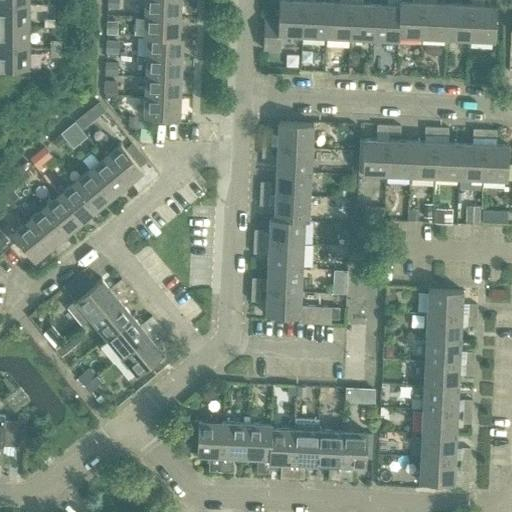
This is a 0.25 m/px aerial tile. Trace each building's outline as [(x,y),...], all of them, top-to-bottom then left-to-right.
[(143,0),(143,16),(179,18),(179,0),(143,0)] [(301,35),(302,0),(300,0),(278,0),(277,20),(264,19),(262,48),(280,49),(280,34),(301,35)] [(303,0),(301,35),(325,37),(327,1),(303,0)] [(327,1),(325,37),(349,38),(351,3),(327,1)] [(399,1),(399,5),(398,36),(421,37),(423,2),(399,1)] [(423,2),(421,37),(445,38),(447,3),(423,2)] [(351,3),(349,38),(373,39),(375,4),(351,3)] [(447,3),(445,38),(469,40),(471,5),(447,3)] [(28,5),(0,4),(0,26),(28,26),(28,5)] [(399,5),(375,4),(374,39),(398,40),(398,36),(399,5)] [(496,6),(471,5),(469,40),(494,41),(496,6)] [(143,16),(142,36),(182,38),(182,37),(178,37),(179,18),(143,16)] [(107,20),(106,33),(115,33),(116,20),(107,20)] [(28,26),(0,26),(0,48),(28,48),(28,26)] [(142,36),(142,37),(146,37),(145,56),(181,58),(182,38),(142,36)] [(106,39),(105,51),(118,52),(118,39),(106,39)] [(28,48),(0,48),(0,70),(28,70),(28,48)] [(145,56),(145,76),(180,78),(181,58),(145,56)] [(378,57),(377,71),(381,71),(381,75),(395,76),(396,58),(378,57)] [(105,77),(118,77),(118,63),(105,63),(105,77)] [(145,76),(144,96),(179,98),(180,78),(145,76)] [(104,81),(103,94),(115,95),(115,82),(104,81)] [(144,96),(143,117),(178,118),(179,98),(144,96)] [(136,128),(136,124),(137,116),(128,116),(127,128),(136,128)] [(278,122),(277,147),(311,148),(312,124),(278,122)] [(68,127),(61,133),(67,140),(74,134),(77,132),(71,125),(68,127)] [(376,125),(376,134),(388,134),(389,125),(376,125)] [(389,125),(388,134),(399,135),(400,126),(389,125)] [(424,127),(424,136),(436,136),(436,128),(424,127)] [(436,128),(436,136),(447,137),(448,128),(436,128)] [(472,129),(472,138),(484,139),(484,130),(472,129)] [(484,130),(484,139),(495,139),(496,130),(484,130)] [(61,134),(52,141),(57,148),(66,141),(61,134)] [(262,134),(262,146),(271,146),(271,135),(262,134)] [(363,139),(362,174),(386,175),(388,140),(363,139)] [(388,140),(386,175),(410,176),(412,141),(388,140)] [(412,141),(410,176),(434,177),(436,142),(412,141)] [(434,177),(458,178),(460,143),(436,142),(434,177)] [(460,143),(458,178),(482,179),(483,144),(460,143)] [(120,144),(104,157),(126,185),(142,172),(120,144)] [(483,144),(482,179),(506,181),(508,145),(483,144)] [(262,146),(261,157),(270,158),(271,146),(262,146)] [(44,147),(29,159),(39,172),(43,168),(40,164),(51,156),(44,147)] [(277,147),(276,170),(310,172),(311,148),(277,147)] [(104,157),(89,170),(111,197),(126,185),(104,157)] [(26,162),(13,172),(20,181),(33,171),(26,162)] [(89,170),(73,183),(95,210),(111,197),(89,170)] [(276,170),(275,194),(309,196),(310,172),(276,170)] [(8,191),(17,184),(9,176),(1,183),(8,191)] [(260,182),(260,194),(269,194),(269,182),(260,182)] [(73,183),(58,195),(80,222),(95,210),(73,183)] [(259,201),(259,205),(268,205),(268,201),(269,194),(260,194),(259,201)] [(275,194),(274,218),(304,220),(308,220),(309,196),(275,194)] [(50,201),(42,208),(65,235),(80,222),(58,195),(50,201)] [(467,223),(480,223),(481,208),(467,207),(467,223)] [(42,208),(27,220),(49,248),(65,235),(42,208)] [(436,223),(446,224),(452,224),(452,210),(436,209),(436,223)] [(482,223),(507,224),(507,212),(482,211),(482,223)] [(269,219),(268,242),(303,243),(304,220),(274,218),(273,219),(269,219)] [(27,220),(11,233),(33,261),(49,248),(27,220)] [(254,230),(253,241),(262,242),(263,230),(254,230)] [(253,241),(253,253),(262,253),(262,242),(253,241)] [(268,242),(267,266),(302,267),(303,243),(268,242)] [(266,278),(266,289),(301,291),(302,267),(267,266),(266,278)] [(331,293),(345,294),(345,293),(346,270),(332,270),(331,292),(331,293)] [(82,326),(89,319),(116,297),(100,278),(74,300),(66,307),(82,326)] [(121,278),(114,283),(122,293),(128,287),(121,278)] [(252,278),(251,289),(260,289),(260,290),(266,290),(266,289),(266,278),(252,278)] [(386,299),(394,299),(394,286),(386,285),(386,299)] [(128,287),(122,293),(129,301),(136,296),(128,287)] [(251,289),(251,301),(259,301),(260,290),(260,289),(251,289)] [(266,290),(265,314),(298,316),(298,321),(330,323),(330,318),(338,318),(339,306),(331,306),(300,305),(301,291),(266,289),(266,290)] [(427,289),(426,313),(461,315),(462,291),(427,289)] [(89,319),(104,337),(132,315),(116,297),(89,319)] [(467,302),(466,315),(475,316),(476,303),(467,302)] [(426,313),(425,337),(460,339),(461,315),(426,313)] [(104,337),(120,356),(147,334),(132,315),(104,337)] [(144,321),(152,330),(159,324),(151,315),(144,321)] [(466,315),(466,326),(475,326),(475,316),(466,315)] [(159,324),(152,330),(159,338),(166,333),(159,324)] [(384,324),(384,334),(393,334),(393,325),(384,324)] [(51,325),(44,331),(54,342),(61,337),(51,325)] [(72,334),(55,348),(61,356),(78,342),(72,334)] [(147,334),(120,356),(136,375),(163,352),(147,334)] [(425,337),(423,361),(459,363),(460,339),(425,337)] [(395,348),(385,348),(385,358),(395,358),(395,348)] [(465,350),(464,363),(473,363),(474,351),(465,350)] [(423,361),(422,385),(458,386),(459,363),(423,361)] [(464,363),(464,374),(472,374),(473,363),(464,363)] [(84,384),(94,376),(88,369),(78,377),(84,384)] [(86,387),(91,393),(103,384),(98,377),(86,387)] [(422,385),(421,408),(457,410),(458,386),(422,385)] [(286,386),(286,394),(294,394),(294,386),(286,386)] [(296,386),(296,396),(306,396),(306,386),(296,386)] [(367,388),(366,402),(374,402),(375,388),(367,388)] [(462,398),(462,410),(471,411),(471,399),(462,398)] [(421,408),(420,432),(456,434),(457,410),(421,408)] [(462,410),(461,422),(470,422),(471,411),(462,410)] [(0,414),(0,460),(0,459),(1,455),(13,456),(14,445),(15,446),(15,445),(17,419),(4,418),(4,415),(0,414)] [(294,427),(292,462),(316,463),(318,428),(318,418),(294,417),(294,427)] [(219,469),(220,460),(220,455),(221,420),(197,419),(185,418),(183,449),(195,449),(195,453),(208,454),(207,469),(219,469)] [(246,421),(221,420),(220,455),(244,455),(246,421)] [(269,422),(246,421),(244,455),(267,457),(269,426),(269,422)] [(294,427),(269,426),(267,457),(267,461),(292,462),(294,427)] [(318,428),(316,463),(340,464),(341,429),(318,428)] [(341,429),(340,464),(351,465),(364,465),(365,458),(372,458),(373,432),(366,432),(366,430),(341,429)] [(420,432),(419,456),(454,458),(456,434),(420,432)] [(460,446),(459,458),(468,458),(469,447),(460,446)] [(419,456),(418,480),(453,482),(454,458),(419,456)] [(459,458),(459,470),(468,470),(468,458),(459,458)] [(220,460),(219,469),(231,470),(231,462),(231,461),(220,460)] [(255,472),(267,473),(268,464),(256,463),(255,472)] [(279,468),(279,477),(291,478),(292,469),(279,468)] [(292,469),(291,478),(302,478),(302,469),(292,469)] [(326,479),(339,480),(339,471),(327,471),(326,479)] [(339,471),(339,480),(350,480),(350,471),(339,471)]
